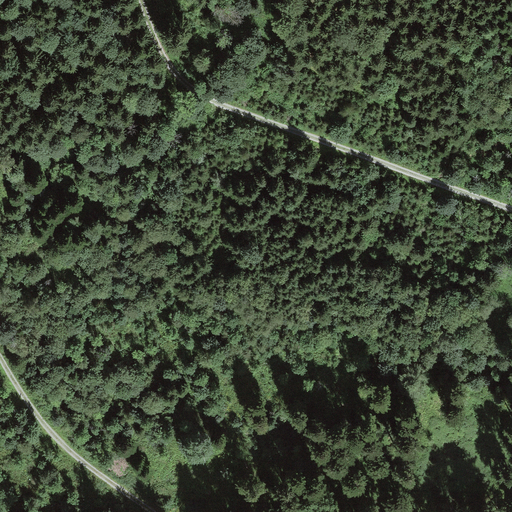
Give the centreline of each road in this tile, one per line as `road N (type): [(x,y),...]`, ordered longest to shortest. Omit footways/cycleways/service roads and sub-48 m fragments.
road 1 (track): [(140,0),(160,56),(198,93),(511,209)]
road 2 (track): [(0,354),(54,440),(148,511)]
